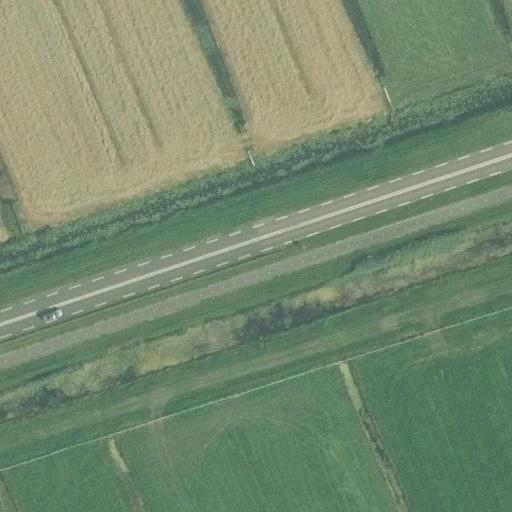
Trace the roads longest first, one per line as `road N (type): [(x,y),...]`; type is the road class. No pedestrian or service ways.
road 1 (primary): [(0,328),(511,159)]
road 2 (unclassified): [(0,362),(511,195)]
